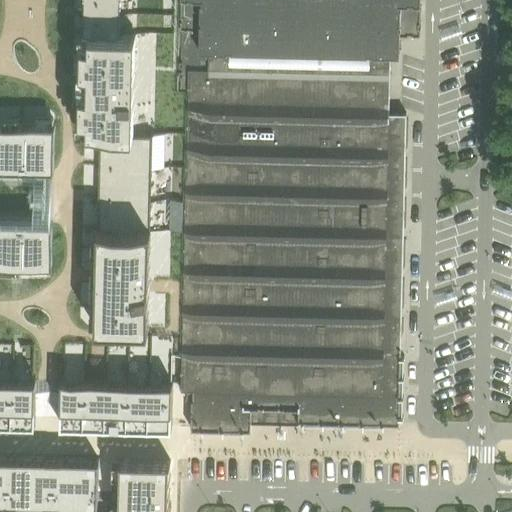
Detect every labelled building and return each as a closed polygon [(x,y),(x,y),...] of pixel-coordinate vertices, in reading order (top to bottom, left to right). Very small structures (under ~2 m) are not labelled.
[(81,91),(80,119),(82,119),(82,131),(101,132),(97,327),(149,328),(151,249),(154,131),(133,130),(136,0),(85,0),(84,42),(82,42),(81,70),(83,70),(83,91),(81,91)] [(406,191),(407,153),(407,135),(408,111),(390,111),(391,52),(401,52),(401,34),(409,34),(421,34),(421,32),(422,0),(182,0),(182,23),(181,45),(180,88),(188,88),(188,119),(188,121),(187,127),(186,199),(186,207),(185,250),(185,266),(184,287),(182,391),(193,391),(192,431),(224,432),(252,432),(252,422),(304,423),(340,424),(402,425),(403,351),(406,199),(406,191)] [(0,166),(54,168),(54,167),(55,167),(56,121),(55,121),(55,124),(36,124),(36,121),(21,120),(21,123),(4,123),(4,120),(0,120),(0,166)] [(0,262),(1,263),(1,260),(18,260),(18,263),(33,263),(33,260),(52,261),(52,262),(52,264),(53,264),(54,218),(53,218),(53,217),(0,216),(0,262)] [(0,375),(0,421),(13,422),(14,376),(0,375)] [(14,376),(13,422),(36,422),(37,376),(14,376)] [(63,377),(62,423),(85,423),(86,377),(63,377)] [(86,377),(85,423),(106,424),(107,378),(86,377)] [(107,378),(106,424),(128,424),(129,378),(107,378)] [(129,378),(128,424),(149,425),(151,379),(129,378)] [(153,379),(152,425),(175,426),(176,379),(153,379)] [(0,455),(0,501),(11,502),(12,456),(0,455)] [(12,456),(11,502),(33,502),(34,456),(12,456)] [(34,456),(33,502),(54,503),(55,457),(34,456)] [(55,457),(54,503),(76,503),(77,457),(55,457)] [(77,457),(76,503),(99,504),(100,458),(77,457)] [(169,511),(171,459),(114,457),(113,486),(121,486),(121,500),(120,511),(169,511)]
